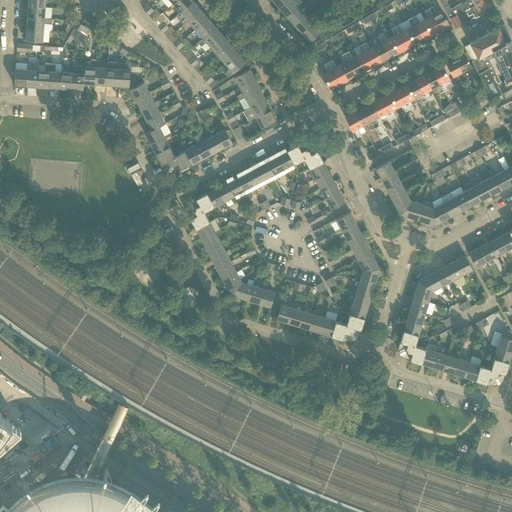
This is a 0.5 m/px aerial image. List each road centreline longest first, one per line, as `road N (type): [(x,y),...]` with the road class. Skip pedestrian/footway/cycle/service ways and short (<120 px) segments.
road 1 (residential): [(377,348),(354,356),(235,322),(175,213),(173,190)]
road 2 (residential): [(173,190),(160,188),(113,110),(4,98)]
road 3 (residential): [(326,109),(511,9)]
road 4 (residential): [(173,190),(326,109)]
road 5 (secondary): [(128,460),(0,360)]
road 6 (residential): [(326,109),(385,231),(409,239)]
road 7 (residential): [(508,405),(394,370),(377,348)]
road 8 (residential): [(248,0),(296,54),(326,109)]
